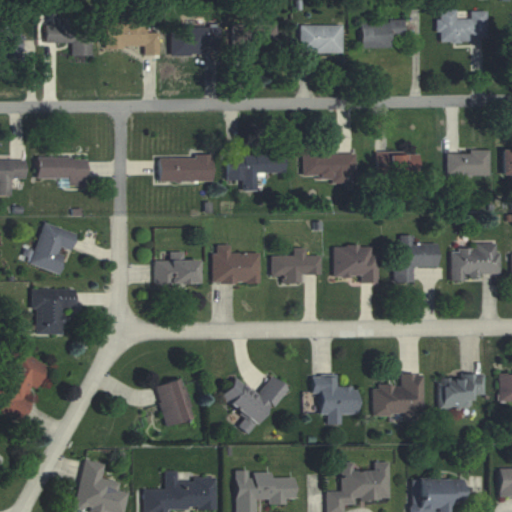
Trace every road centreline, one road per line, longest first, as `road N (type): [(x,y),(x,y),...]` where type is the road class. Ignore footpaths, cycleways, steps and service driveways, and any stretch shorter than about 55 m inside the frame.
road 1 (residential): [(511,99),(0,106)]
road 2 (residential): [(123,106),(124,328),(22,511)]
road 3 (residential): [(511,323),(124,328)]
